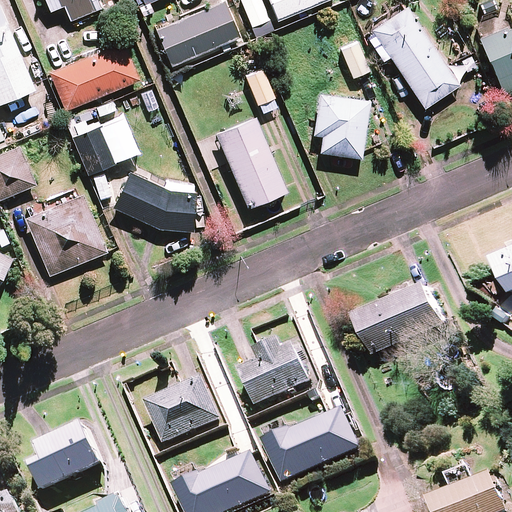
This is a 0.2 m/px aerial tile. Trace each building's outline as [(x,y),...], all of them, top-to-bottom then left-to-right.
[(48,0),(52,7),(65,1),(72,17),(97,7),(94,0),(48,0)] [(241,32),(227,0),(215,0),(157,25),(172,61),(241,32)] [(270,21),(260,0),(240,0),(253,28),(270,21)] [(319,0),(271,0),(279,18),(319,0)] [(0,2),(0,98),(34,85),(0,2)] [(458,80),(406,2),(372,24),(424,103),(458,80)] [(511,20),(481,33),(503,88),(511,84),(511,20)] [(140,75),(124,36),(50,67),(66,106),(140,75)] [(370,69),(359,39),(340,46),(351,76),(370,69)] [(275,96),(263,65),(245,73),(257,103),(275,96)] [(368,96),(319,89),(314,130),(322,131),(320,147),(361,153),(368,96)] [(139,147),(123,110),(71,133),(87,170),(139,147)] [(286,184),(255,111),(216,128),(248,201),(286,184)] [(0,196),(33,181),(16,143),(3,148),(0,149),(0,196)] [(196,187),(196,175),(163,173),(163,182),(135,165),(115,202),(155,223),(194,224),(196,187)] [(106,246),(81,190),(25,215),(50,271),(106,246)] [(511,244),(499,249),(511,282),(511,244)] [(0,274),(11,252),(0,246),(0,274)] [(449,323),(431,280),(361,310),(379,353),(449,323)] [(286,349),(281,337),(261,345),(266,357),(242,366),(258,405),(313,382),(298,344),(286,349)] [(221,420),(204,378),(149,400),(165,442),(221,420)] [(105,461),(87,420),(42,440),(49,457),(33,464),(43,488),(105,461)] [(497,511),(511,506),(495,468),(432,495),(439,511),(497,511)] [(0,511),(24,511),(14,490),(0,495),(0,511)] [(135,511),(127,493),(83,511),(135,511)]
